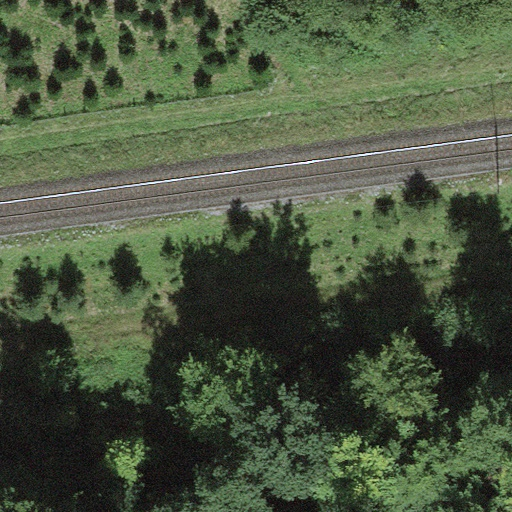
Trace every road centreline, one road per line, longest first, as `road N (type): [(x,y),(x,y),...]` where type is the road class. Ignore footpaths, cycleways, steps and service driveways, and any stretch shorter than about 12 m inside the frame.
road 1 (track): [(0,339),(388,278),(511,277)]
road 2 (track): [(511,80),(0,149)]
